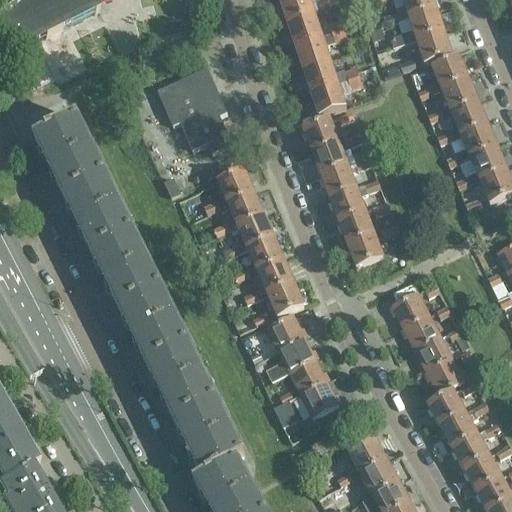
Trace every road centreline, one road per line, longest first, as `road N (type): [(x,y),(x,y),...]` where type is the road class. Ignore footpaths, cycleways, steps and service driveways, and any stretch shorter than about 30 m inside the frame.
road 1 (residential): [(446,511),(336,309),(274,159),(231,0)]
road 2 (residential): [(185,511),(96,350)]
road 3 (residential): [(0,355),(92,511)]
road 4 (secondary): [(0,310),(44,392),(93,445)]
road 5 (residential): [(32,217),(96,350)]
road 6 (secondary): [(93,445),(44,335)]
